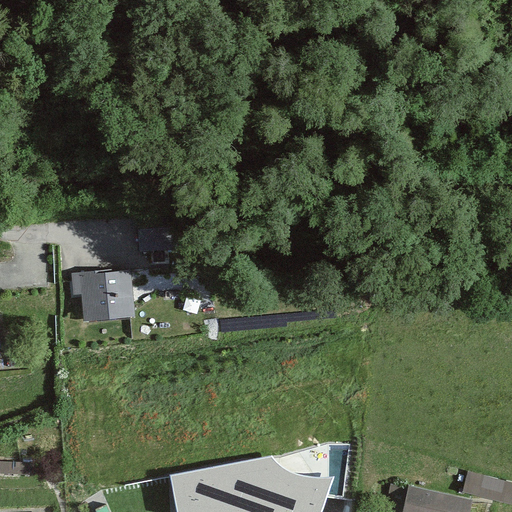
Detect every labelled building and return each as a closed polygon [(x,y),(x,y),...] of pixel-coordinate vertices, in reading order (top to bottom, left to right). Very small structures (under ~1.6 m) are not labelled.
[(173,218),(140,220),(141,247),(174,246),(173,218)] [(126,325),(124,276),(65,279),(66,302),(72,302),(73,328),(126,325)] [(169,468),(175,511),(325,511),(334,479),(248,457),(244,458),(239,457),(169,468)] [(508,486),(464,474),(459,493),(503,505),(508,486)] [(460,511),(463,503),(404,488),(397,511),(460,511)]
